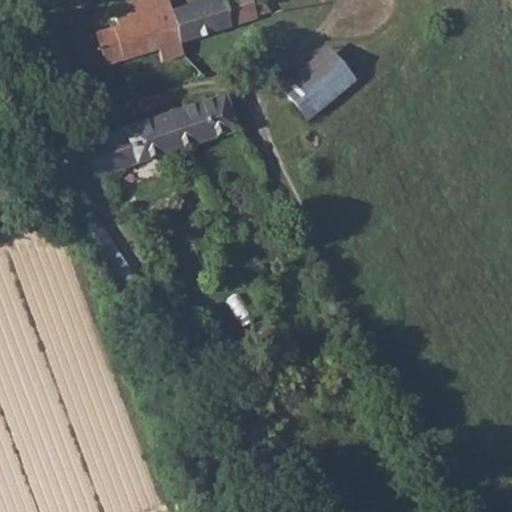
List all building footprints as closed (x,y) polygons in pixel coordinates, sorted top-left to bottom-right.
[(168,10),(164,0),(131,0),(109,6),(114,26),(82,35),(80,38),(80,41),(67,45),(73,68),(85,65),(86,68),(155,48),(159,59),(180,53),(177,41),(168,10)] [(199,0),(168,10),(177,41),(228,25),(264,12),(261,0),(199,0)] [(276,87),(302,118),(350,80),(323,48),(276,87)] [(92,175),(96,174),(232,129),(220,96),(219,96),(98,135),(77,148),(92,175)] [(81,200),(62,213),(90,255),(92,254),(109,243),(81,200)]
